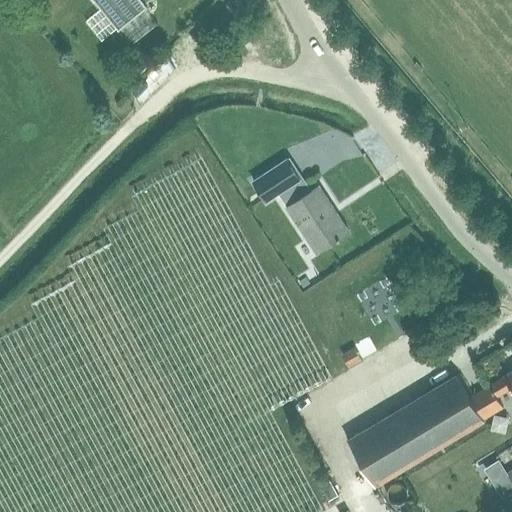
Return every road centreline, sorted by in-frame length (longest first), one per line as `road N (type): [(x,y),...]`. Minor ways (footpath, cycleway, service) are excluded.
road 1 (track): [(0,256),(178,84),(209,73),(254,72),(291,82),(328,65)]
road 2 (residential): [(511,283),(447,220),(386,130),(328,65),(295,0)]
